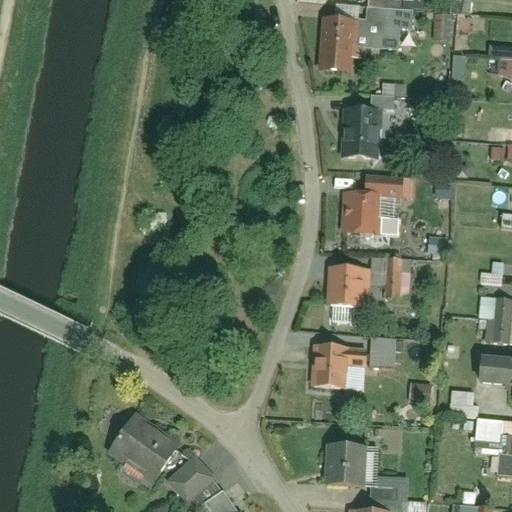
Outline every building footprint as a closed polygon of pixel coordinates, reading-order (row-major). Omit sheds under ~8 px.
[(309,13),(305,68),(340,70),(342,44),(404,49),(407,0),(358,0),(356,16),(309,13)] [(444,0),(444,13),(466,14),(466,0),(444,0)] [(434,15),(435,42),(449,41),(448,14),(434,15)] [(450,16),(451,34),(471,33),(470,15),(450,16)] [(511,69),(511,40),(490,39),(488,68),(511,69)] [(369,107),(330,104),(326,153),(366,156),(369,107)] [(511,221),(511,127),(499,127),(496,150),(511,151),(511,184),(509,184),(506,221),(511,221)] [(335,180),(330,226),(387,231),(392,174),(352,170),(351,181),(335,180)] [(392,253),(375,253),(375,290),(392,289),(392,253)] [(353,265),(317,262),(314,303),(350,306),(353,265)] [(511,295),(475,291),(470,338),(493,340),(492,352),(468,349),(464,377),(502,381),(503,373),(511,373),(511,295)] [(399,368),(399,339),(373,339),(373,368),(399,368)] [(353,363),(354,344),(352,344),(307,340),(304,383),(330,385),(332,361),(353,363)] [(401,362),(418,362),(418,341),(401,341),(401,362)] [(436,412),(464,415),(469,388),(441,383),(436,412)] [(508,422),(464,415),(459,437),(487,442),(481,473),(511,478),(511,433),(506,433),(508,422)] [(104,460),(146,489),(152,481),(188,502),(216,482),(130,422),(104,460)] [(359,444),(313,438),(308,482),(354,488),(359,444)] [(237,511),(216,482),(188,502),(194,511),(237,511)] [(473,511),(475,503),(445,498),(442,511),(473,511)] [(341,503),(341,511),(377,511),(378,504),(341,503)]
